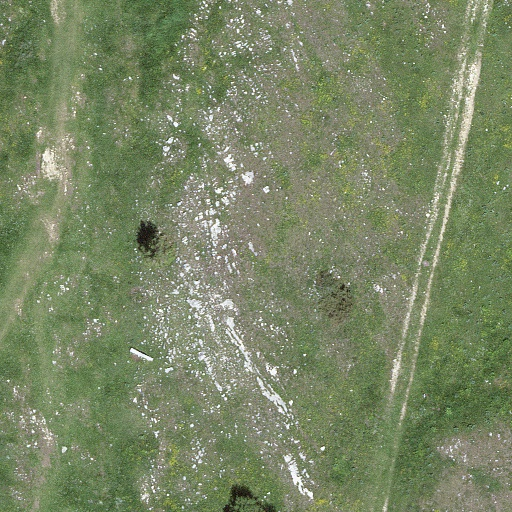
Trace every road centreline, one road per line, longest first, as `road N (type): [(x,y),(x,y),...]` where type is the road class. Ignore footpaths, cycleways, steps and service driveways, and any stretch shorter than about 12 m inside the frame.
road 1 (track): [(379,511),(482,0)]
road 2 (track): [(0,317),(42,220),(59,131),(68,0)]
